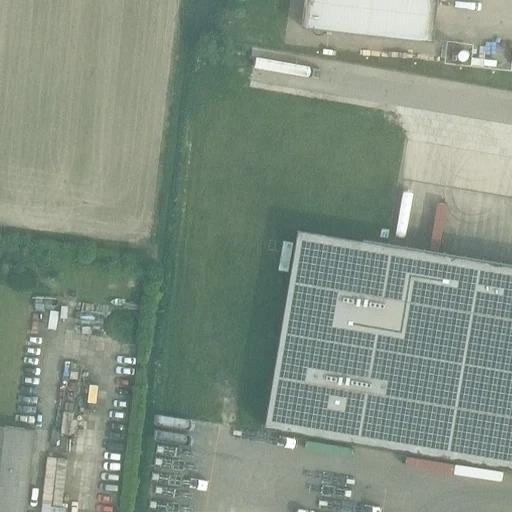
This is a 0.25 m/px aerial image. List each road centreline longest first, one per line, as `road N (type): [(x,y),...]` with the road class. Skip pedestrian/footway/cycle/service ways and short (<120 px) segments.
road 1 (track): [(0,216),(115,226),(142,213),(168,0)]
road 2 (unclassified): [(511,114),(259,70)]
